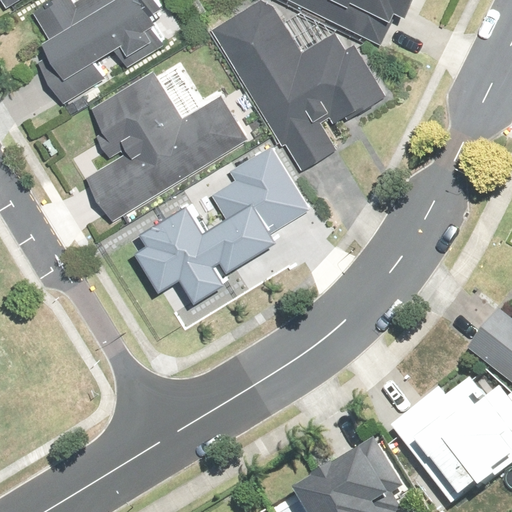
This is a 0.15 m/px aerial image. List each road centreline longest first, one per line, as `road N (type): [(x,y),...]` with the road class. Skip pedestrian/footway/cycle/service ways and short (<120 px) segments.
road 1 (tertiary): [(511,41),(389,274),(315,345),(163,440)]
road 2 (residential): [(163,440),(0,163)]
road 3 (tertiary): [(163,440),(45,511)]
